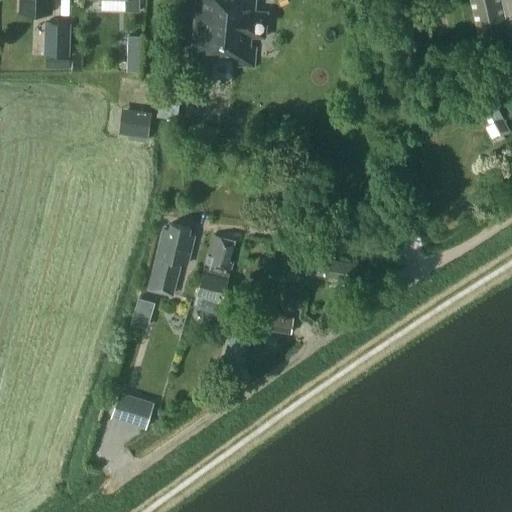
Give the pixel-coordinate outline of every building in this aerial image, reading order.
[(20,0),(20,10),(52,11),(52,0),(20,0)] [(101,0),(102,9),(125,9),(140,10),(139,0),(101,0)] [(233,57),(232,65),(254,68),(256,47),(248,47),(249,36),(265,37),(267,11),(255,10),(255,0),(196,0),(190,61),(212,63),(213,55),(233,57)] [(511,0),(469,0),(479,39),(508,32),(511,45),(511,44),(511,0)] [(69,55),(70,22),(44,21),(42,54),(69,55)] [(139,52),(140,34),(125,33),(124,51),(139,52)] [(511,88),(506,77),(475,94),(489,122),(495,119),(501,132),(511,126),(511,88)] [(162,83),(160,99),(179,102),(181,85),(162,83)] [(120,132),(148,136),(151,112),(123,108),(120,132)] [(213,163),(212,174),(222,175),(223,164),(213,163)] [(165,227),(158,255),(149,289),(173,295),(182,261),(187,262),(193,235),(189,234),(190,228),(171,223),(170,229),(165,227)] [(213,234),(195,294),(192,303),(197,307),(214,313),(217,311),(219,309),(225,290),(233,262),(229,261),(235,239),(213,234)] [(298,248),(294,273),(310,275),(353,282),(354,274),(357,262),(335,258),(335,254),(314,250),(298,248)] [(299,309),(302,292),(284,289),(282,307),(299,309)] [(149,325),(153,302),(141,300),(137,323),(149,325)] [(291,334),(294,317),(265,312),(262,329),(291,334)] [(244,362),(254,327),(234,322),(224,357),(244,362)] [(145,429),(154,403),(119,391),(112,412),(110,417),(115,419),(145,429)]
